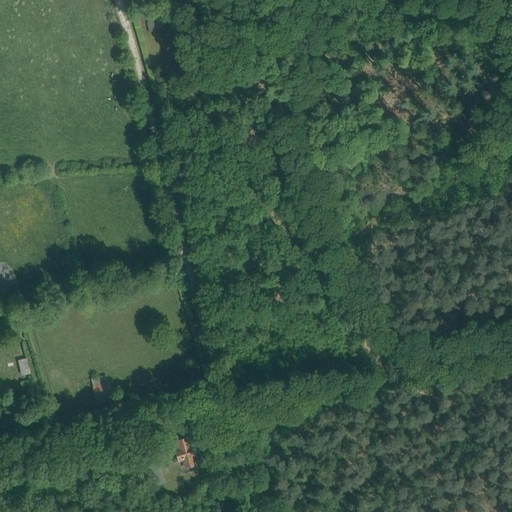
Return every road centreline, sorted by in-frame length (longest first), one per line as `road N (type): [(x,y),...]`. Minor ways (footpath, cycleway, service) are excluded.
road 1 (track): [(259,511),(119,0)]
road 2 (track): [(0,468),(226,404),(511,346)]
